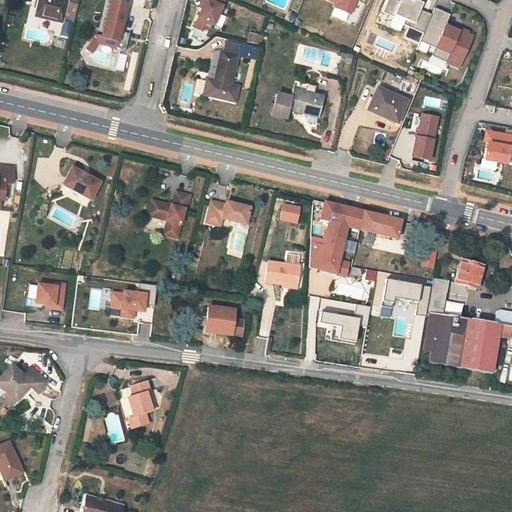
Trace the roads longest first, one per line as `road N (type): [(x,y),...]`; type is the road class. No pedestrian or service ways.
road 1 (unclassified): [(511,404),(79,344)]
road 2 (secondary): [(445,206),(133,131)]
road 3 (residential): [(37,511),(79,344)]
road 4 (secondary): [(133,131),(0,100)]
road 5 (residential): [(133,131),(168,0)]
